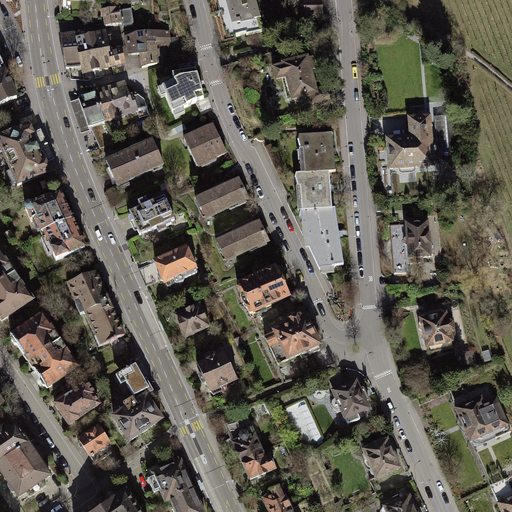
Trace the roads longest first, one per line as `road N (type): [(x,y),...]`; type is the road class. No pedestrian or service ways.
road 1 (secondary): [(41,51),(72,160),(228,511)]
road 2 (residential): [(371,336),(346,340),(324,318),(222,101),(192,0)]
road 3 (residential): [(371,336),(345,0)]
road 4 (residential): [(444,511),(371,336)]
road 5 (residential): [(0,359),(85,484),(61,511)]
